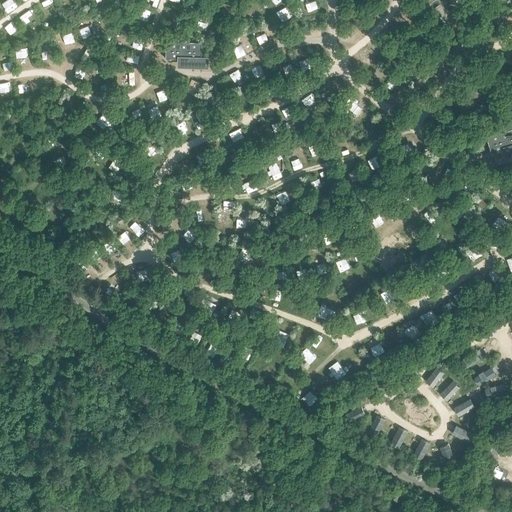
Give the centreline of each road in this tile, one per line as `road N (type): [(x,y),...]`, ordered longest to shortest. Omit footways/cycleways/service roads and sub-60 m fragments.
road 1 (unknown): [(73,86),(36,114),(9,156),(8,181),(39,207),(65,208),(93,182),(123,135),(121,99)]
road 2 (unknown): [(423,362),(447,387),(441,417),(394,397),(395,385),(417,366)]
